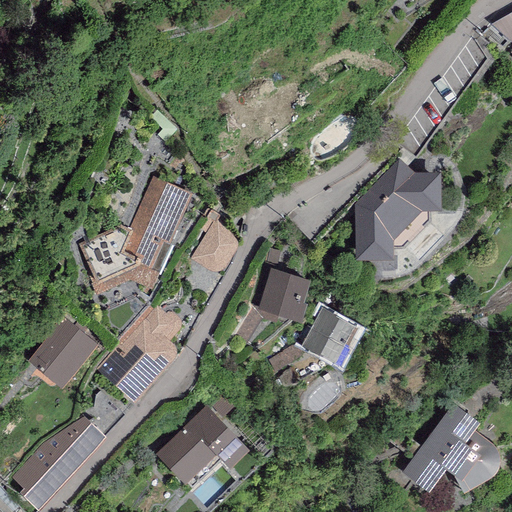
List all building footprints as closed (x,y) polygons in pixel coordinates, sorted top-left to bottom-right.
[(511,11),(491,23),(511,42),(511,11)] [(476,46),(466,54),(475,66),(485,58),(476,46)] [(399,158),(353,204),(355,263),(392,261),(392,248),(404,247),(430,218),(429,210),(440,210),(441,172),(413,173),(399,158)] [(119,226),(76,245),(95,295),(129,280),(150,289),(158,273),(150,270),(163,240),(170,243),(191,194),(153,178),(130,229),(119,226)] [(236,239),(214,221),(190,257),(215,270),(223,268),(237,246),(236,239)] [(310,281),(270,268),(256,310),(300,323),(306,305),(303,303),(310,281)] [(153,309),(149,305),(117,341),(119,343),(95,369),(133,402),(180,350),(165,337),(176,324),(156,306),(153,309)] [(358,327),(321,308),(301,347),(341,367),(350,350),(347,349),(358,327)] [(64,317),(27,360),(60,388),(97,345),(64,317)] [(479,422),(452,403),(400,471),(428,491),(444,469),(454,476),(463,493),(490,478),(493,475),(496,472),(498,466),(499,462),(498,457),(498,452),(494,448),(487,441),(473,431),(479,422)] [(206,406),(155,454),(184,484),(216,454),(230,468),(248,450),(206,406)] [(42,443),(11,477),(23,488),(19,493),(39,511),(105,438),(84,416),(42,443)]
